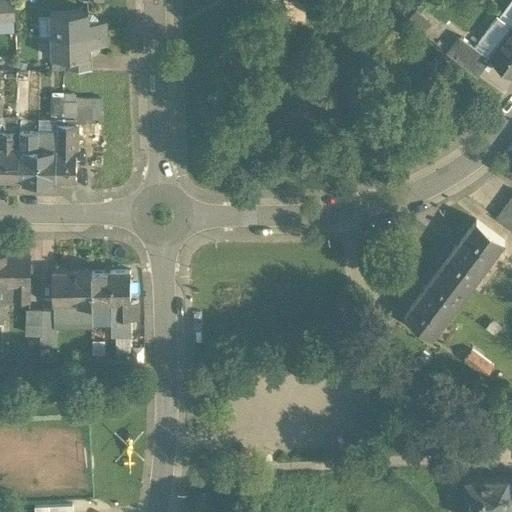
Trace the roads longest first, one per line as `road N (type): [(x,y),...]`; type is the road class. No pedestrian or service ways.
road 1 (residential): [(187,222),(362,212),(410,198),(511,124)]
road 2 (residential): [(158,511),(163,248)]
road 3 (residential): [(153,0),(160,194)]
road 4 (residential): [(0,220),(133,220)]
